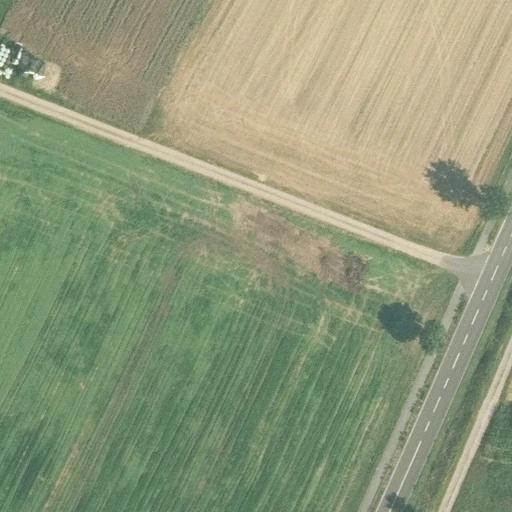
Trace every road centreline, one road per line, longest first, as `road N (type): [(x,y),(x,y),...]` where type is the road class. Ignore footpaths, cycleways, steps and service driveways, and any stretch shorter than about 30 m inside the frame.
road 1 (track): [(0,93),(490,282)]
road 2 (tertiary): [(389,511),(511,233)]
road 3 (track): [(443,511),(511,347)]
